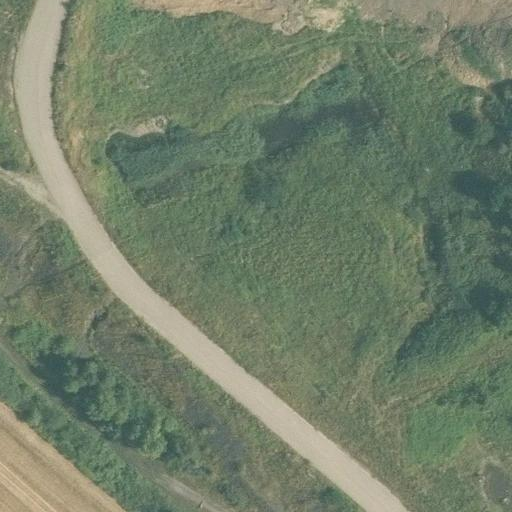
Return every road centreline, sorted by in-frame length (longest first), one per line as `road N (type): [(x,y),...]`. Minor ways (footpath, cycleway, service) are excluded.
road 1 (track): [(383,511),(129,299),(54,202)]
road 2 (track): [(0,176),(54,202),(34,85),(56,0)]
road 3 (track): [(0,349),(182,511)]
